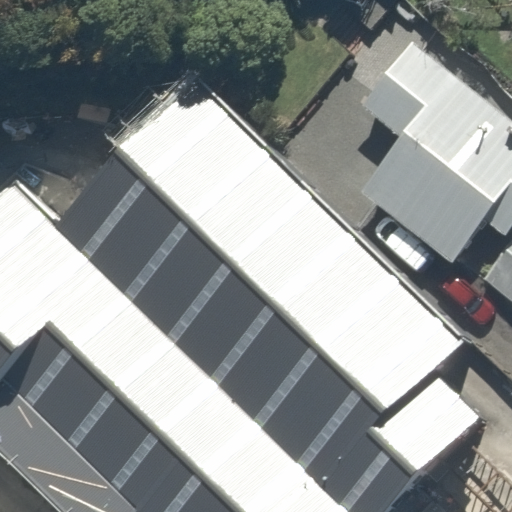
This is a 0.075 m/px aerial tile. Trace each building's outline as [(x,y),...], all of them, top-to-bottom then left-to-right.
[(350,67),(292,31),(265,74),(323,110),(350,67)] [(511,237),(511,114),(418,41),(366,108),(405,138),(366,188),(457,259),(484,224),(508,243),(511,237)] [(463,346),(194,82),(62,223),(17,182),(0,198),(0,448),(67,511),(386,511),(479,419),(434,375),(463,346)] [(511,246),(487,277),(511,296),(511,246)] [(511,511),(511,473),(473,511),(511,511)]
